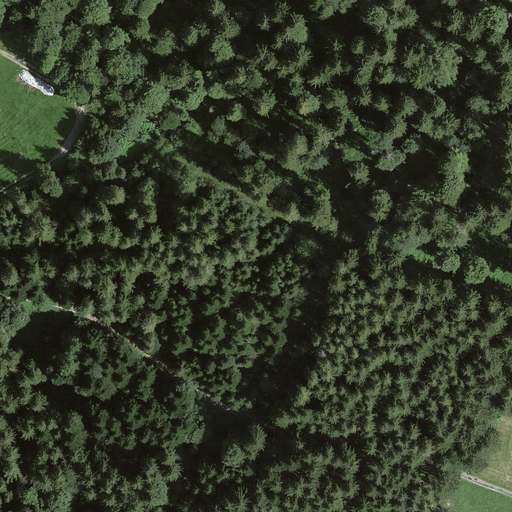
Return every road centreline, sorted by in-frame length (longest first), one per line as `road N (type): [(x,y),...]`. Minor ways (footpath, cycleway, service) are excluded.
road 1 (track): [(0,295),(106,322),(245,418),(437,466),(511,498)]
road 2 (track): [(86,108),(60,159),(0,199)]
